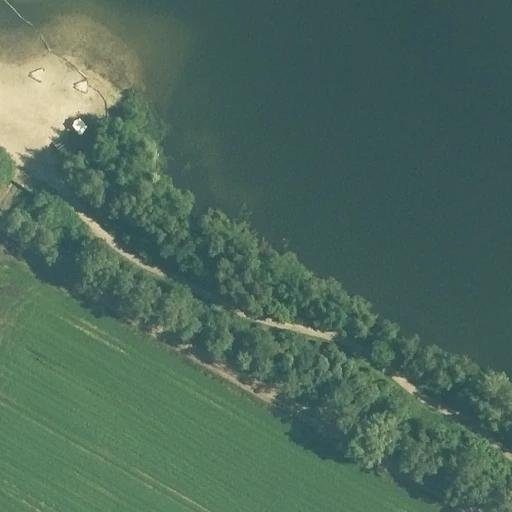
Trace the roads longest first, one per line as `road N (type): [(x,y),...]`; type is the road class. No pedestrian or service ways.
road 1 (unknown): [(0,131),(91,186),(433,430),(511,474)]
road 2 (track): [(0,240),(468,511)]
